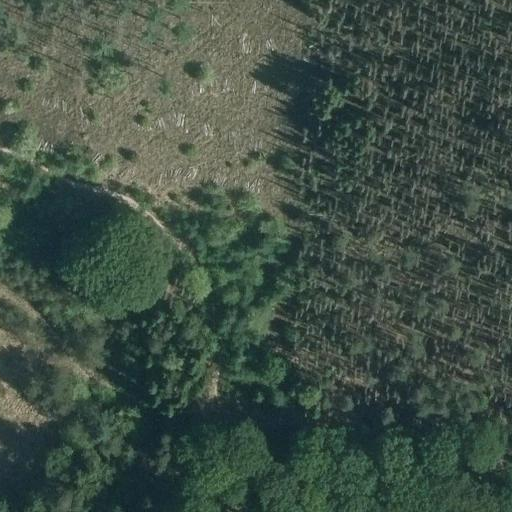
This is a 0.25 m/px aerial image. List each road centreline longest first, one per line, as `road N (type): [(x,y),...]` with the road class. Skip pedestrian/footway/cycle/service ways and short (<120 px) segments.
road 1 (track): [(511,450),(392,433),(270,429),(224,413)]
road 2 (track): [(224,413),(85,371),(0,285)]
